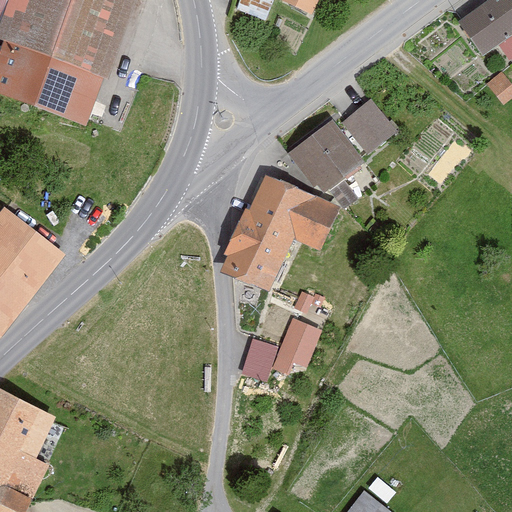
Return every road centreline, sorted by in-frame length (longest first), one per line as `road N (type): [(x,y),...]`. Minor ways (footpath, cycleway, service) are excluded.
road 1 (residential): [(197,176),(219,230),(226,352),(206,511)]
road 2 (secondary): [(0,359),(119,250),(167,189)]
road 3 (tertiary): [(421,0),(287,104)]
road 4 (secondary): [(167,189),(188,148),(201,70)]
